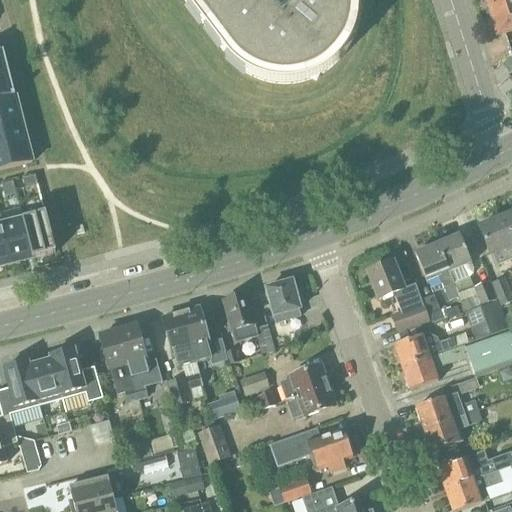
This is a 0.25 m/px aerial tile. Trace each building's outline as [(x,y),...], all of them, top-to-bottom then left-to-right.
[(193,0),(232,51),(235,54),(238,58),(241,61),(245,64),(249,66),(252,68),(256,71),(261,72),(265,74),(269,75),(273,76),(278,76),(282,77),(287,77),(291,76),(296,76),(300,75),(304,74),(309,72),(313,70),(317,68),(321,66),(324,63),(328,60),(331,57),(334,54),(337,50),(339,47),(342,43),(344,39),(345,35),(347,31),(348,26),(349,22),(349,17),(350,13),(350,8),(349,4),(348,0),(193,0)] [(485,4),(489,14),(511,7),(511,0),(481,0),(483,3),(485,4)] [(511,7),(489,14),(492,25),(491,28),(493,34),(496,36),(496,38),(511,33),(511,7)] [(0,77),(9,75),(3,52),(0,52),(0,77)] [(0,101),(14,97),(9,75),(0,77),(0,101)] [(0,124),(20,119),(14,97),(0,101),(0,124)] [(0,148),(26,142),(20,119),(0,124),(0,148)] [(0,172),(32,165),(26,142),(0,148),(0,172)] [(35,178),(23,181),(25,190),(37,187),(35,178)] [(1,186),(4,199),(16,196),(13,183),(1,186)] [(511,215),(502,220),(511,244),(511,215)] [(23,222),(33,261),(55,255),(45,216),(23,222)] [(0,217),(0,219),(12,266),(33,261),(23,222),(3,227),(1,217),(0,217)] [(0,269),(12,266),(0,219),(0,269)] [(511,262),(511,244),(502,220),(479,229),(490,257),(495,269),(511,262)] [(459,238),(437,246),(448,275),(452,286),(468,280),(472,276),(473,272),(470,266),(459,238)] [(452,286),(448,275),(437,246),(414,255),(426,283),(438,279),(448,304),(458,300),(452,286)] [(393,264),(367,275),(378,302),(404,292),(393,264)] [(499,304),(501,307),(511,303),(511,302),(503,280),(492,286),(499,304)] [(279,287),(265,291),(273,318),(274,318),(276,325),(299,319),(297,312),(299,311),(292,284),(288,284),(286,283),(281,285),(279,287)] [(490,284),(473,291),(479,309),(497,302),(490,284)] [(223,304),(230,329),(231,333),(234,344),(255,339),(260,357),(273,353),(266,328),(254,331),(252,325),(253,324),(246,297),(242,298),(241,296),(234,298),(234,301),(223,304)] [(501,307),(499,304),(467,315),(477,344),(509,332),(510,332),(501,307)] [(437,305),(426,309),(433,324),(443,320),(437,305)] [(423,308),(392,318),(397,334),(428,323),(423,308)] [(220,340),(207,344),(198,311),(195,312),(193,310),(186,312),(186,315),(180,316),(194,366),(210,361),(213,372),(228,368),(220,340)] [(178,370),(194,366),(180,316),(175,318),(173,315),(166,317),(166,321),(163,321),(172,356),(174,356),(178,370)] [(159,358),(145,362),(136,329),(132,330),(130,327),(122,329),(121,333),(118,334),(135,403),(147,400),(140,377),(148,375),(149,380),(164,376),(159,358)] [(103,338),(100,339),(110,372),(111,372),(114,384),(117,397),(124,395),(128,406),(135,403),(118,334),(115,335),(113,332),(104,334),(103,338)] [(511,341),(509,332),(477,344),(464,348),(475,380),(511,366),(511,341)] [(287,339),(282,336),(281,336),(273,338),(277,350),(289,346),(287,339)] [(401,370),(455,351),(451,342),(426,351),(421,338),(393,347),(401,370)] [(455,351),(401,370),(410,393),(438,383),(434,372),(459,362),(455,351)] [(50,358),(62,402),(85,396),(88,405),(102,401),(94,370),(80,373),(74,352),(50,358)] [(235,353),(225,356),(229,368),(238,365),(235,353)] [(62,402),(50,358),(49,359),(50,362),(29,368),(28,364),(27,365),(39,408),(62,402)] [(39,408),(27,365),(3,371),(8,391),(0,393),(0,412),(2,418),(9,416),(9,417),(39,408)] [(286,403),(327,388),(320,369),(291,379),(292,382),(280,385),(286,403)] [(240,384),(246,400),(270,391),(265,375),(240,384)] [(200,389),(197,377),(186,381),(189,392),(200,389)] [(184,382),(177,384),(167,387),(172,404),(173,410),(190,405),(184,382)] [(327,388),(286,403),(292,421),(304,417),(305,419),(334,409),(327,388)] [(276,407),(271,394),(257,398),(261,412),(276,407)] [(423,432),(477,414),(473,404),(460,409),(455,396),(415,410),(423,432)] [(211,423),(240,413),(235,398),(206,407),(211,423)] [(480,424),(477,414),(423,432),(431,455),(459,445),(455,433),(467,429),(480,424)] [(0,418),(0,466),(6,465),(2,449),(17,445),(15,438),(9,417),(9,416),(2,418),(0,418)] [(198,437),(210,468),(232,460),(221,429),(198,437)] [(164,441),(167,453),(185,448),(180,432),(167,436),(168,439),(164,441)] [(342,433),(320,441),(317,433),(270,448),(277,469),(309,458),(315,474),(327,469),(330,477),(346,472),(343,464),(352,461),(342,433)] [(184,472),(196,469),(192,452),(180,455),(184,472)] [(164,458),(131,467),(133,475),(166,466),(164,458)] [(495,465),(470,473),(465,461),(437,470),(445,492),(498,474),(495,465)] [(196,469),(184,472),(186,481),(198,478),(196,469)] [(498,474),(445,492),(452,511),(461,511),(481,505),(476,492),(488,488),(501,484),(498,474)] [(74,511),(113,501),(107,479),(68,489),(74,511)] [(284,506),(311,497),(306,481),(279,490),(284,506)] [(202,492),(200,483),(186,486),(188,496),(202,492)] [(370,511),(367,502),(366,502),(364,497),(350,502),(351,507),(338,511),(338,509),(333,495),(312,502),(315,511),(370,511)] [(115,511),(113,501),(74,511),(115,511)]
